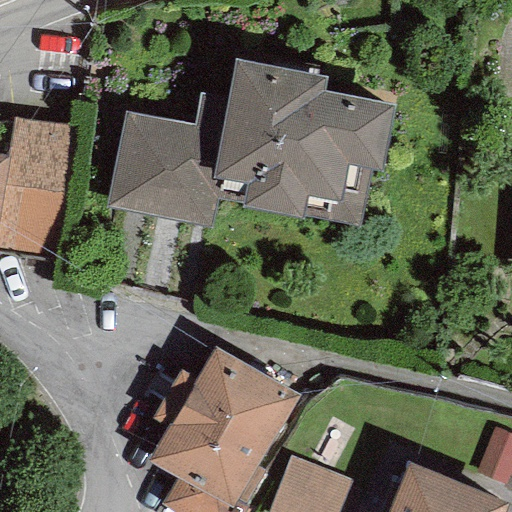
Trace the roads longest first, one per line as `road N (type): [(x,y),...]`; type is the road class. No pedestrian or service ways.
road 1 (residential): [(41,354),(102,316),(223,328),(511,398)]
road 2 (residential): [(111,511),(117,488),(87,409),(41,354)]
